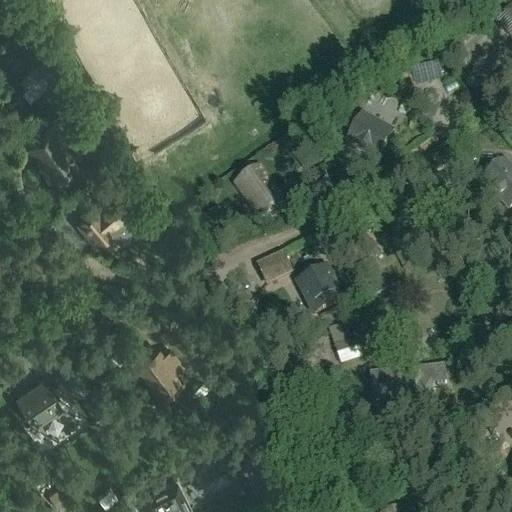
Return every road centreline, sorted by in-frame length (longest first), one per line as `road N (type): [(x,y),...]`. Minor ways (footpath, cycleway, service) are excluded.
road 1 (track): [(0,328),(75,278),(97,273),(185,287),(306,231),(511,80)]
road 2 (unclassified): [(281,511),(511,395)]
